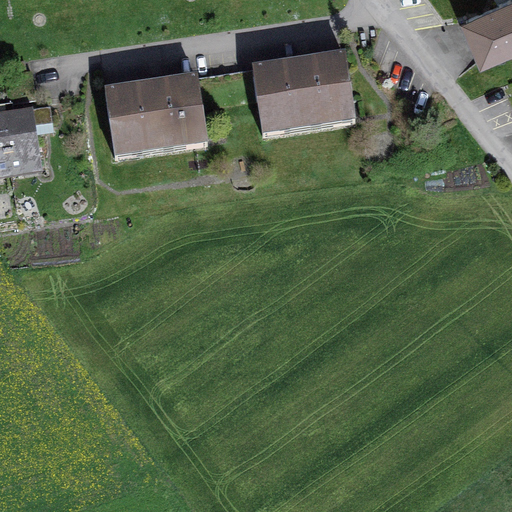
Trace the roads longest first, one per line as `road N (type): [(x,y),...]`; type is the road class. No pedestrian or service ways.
road 1 (residential): [(37,79),(379,18)]
road 2 (residential): [(511,182),(379,18)]
